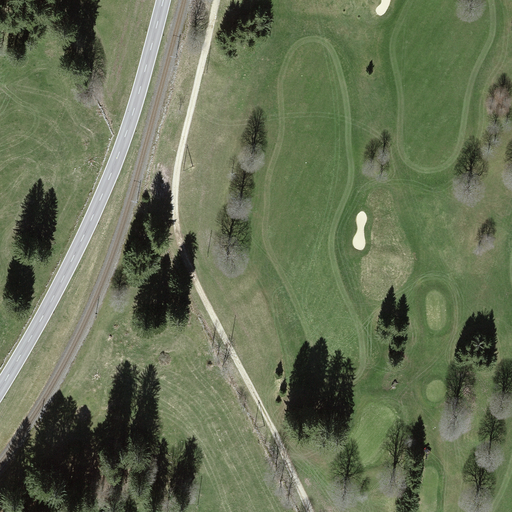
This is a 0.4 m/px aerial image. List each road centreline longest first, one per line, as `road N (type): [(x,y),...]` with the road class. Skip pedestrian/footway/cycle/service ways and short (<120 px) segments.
road 1 (primary): [(0,388),(112,169),(163,0)]
road 2 (track): [(310,511),(177,227)]
road 3 (track): [(177,227),(176,183),(216,0)]
